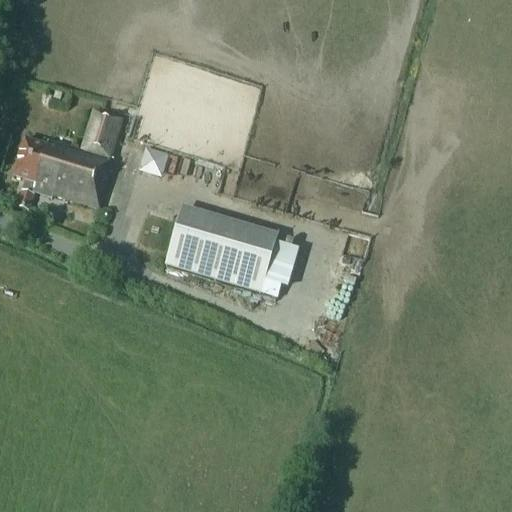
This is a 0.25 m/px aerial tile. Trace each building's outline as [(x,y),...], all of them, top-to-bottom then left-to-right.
[(105,176),(121,122),(94,114),(81,154),(47,144),(46,148),(25,142),(13,180),(35,186),(33,191),(98,210),(108,177),(105,176)] [(138,174),(161,178),(166,154),(142,150),(138,174)] [(17,209),(29,213),(33,197),(22,194),(17,209)] [(165,270),(261,297),(278,238),(182,210),(165,270)] [(318,243),(310,282),(338,288),(346,249),(318,243)]
